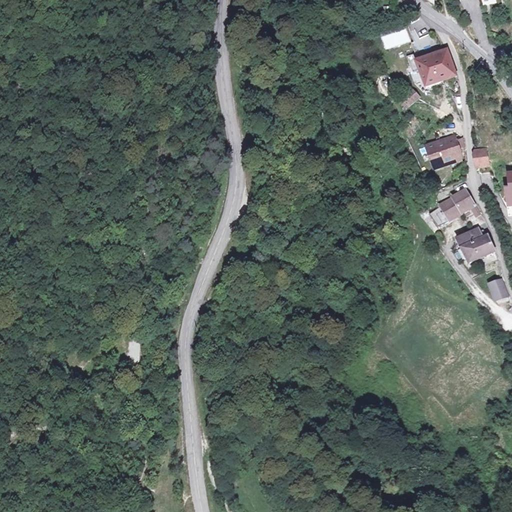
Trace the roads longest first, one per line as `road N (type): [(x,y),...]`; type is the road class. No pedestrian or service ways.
road 1 (tertiary): [(199,511),(185,335),(234,182),(222,85),(224,0)]
road 2 (residential): [(511,288),(466,158),(447,25)]
road 3 (track): [(198,287),(163,351),(163,435),(138,511)]
